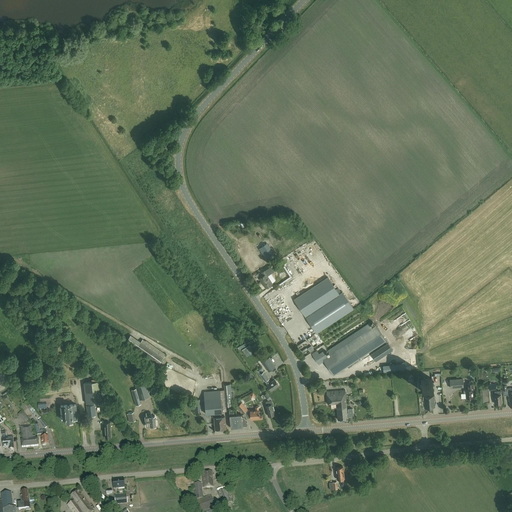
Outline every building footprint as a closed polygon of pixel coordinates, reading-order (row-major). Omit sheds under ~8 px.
[(267,243),(259,248),(266,259),(274,254),(267,243)] [(265,287),(272,283),(267,276),(268,275),(274,271),(271,267),(265,270),(262,272),(264,275),(259,278),(265,287)] [(316,332),(353,308),(342,292),(339,294),(328,277),(294,299),(316,332)] [(19,303),(23,309),(28,306),(23,300),(19,303)] [(24,315),(31,310),(28,306),(21,311),(24,315)] [(386,341),(375,325),(328,356),(324,350),(318,354),(316,351),(311,354),(318,365),(323,362),(333,376),(386,341)] [(327,347),(324,340),(326,339),(324,336),(318,339),(320,343),(319,343),(322,349),(327,347)] [(371,354),(375,361),(392,350),(388,343),(371,354)] [(152,352),(162,359),(166,353),(156,346),(152,352)] [(268,371),(275,367),(269,358),(262,362),(268,371)] [(384,372),(406,370),(405,362),(383,365),(384,372)] [(271,390),(278,385),(275,379),(271,382),(268,379),(269,378),(264,371),(260,374),(265,381),(268,385),(267,385),(271,390)] [(134,397),(136,406),(141,404),(140,399),(149,396),(144,377),(134,380),(137,389),(132,391),(134,397)] [(420,392),(433,391),(432,378),(419,379),(420,392)] [(450,388),(463,386),(463,379),(450,380),(450,388)] [(84,383),(86,403),(105,400),(103,386),(100,386),(100,381),(97,381),(92,382),(84,383)] [(215,429),(226,428),(225,416),(221,416),(221,412),(222,412),(220,390),(204,392),(206,414),(214,413),(215,429)] [(336,403),(337,412),(347,411),(346,390),(327,391),(328,404),(336,403)] [(266,402),(267,405),(265,406),(268,416),(275,414),(273,410),(274,409),(273,406),(272,406),(272,404),(273,404),(271,400),(266,402)] [(36,410),(47,409),(46,401),(36,402),(35,402),(36,410)] [(241,402),(237,406),(243,413),(247,409),(241,402)] [(76,418),(77,418),(77,417),(76,404),(75,404),(61,405),(61,406),(62,419),(66,419),(67,420),(73,420),(73,418),(76,418)] [(87,416),(96,415),(94,404),(86,405),(87,416)] [(250,418),(252,418),(252,419),(262,418),(262,415),(259,415),(259,410),(258,406),(255,407),(256,410),(250,411),(250,418)] [(243,426),(247,426),(247,422),(246,422),(246,420),(243,417),(242,417),(242,414),(236,415),(236,408),(229,408),(230,415),(231,428),(243,427),(243,426)] [(352,408),(349,409),(348,409),(348,412),(347,413),(347,411),(337,412),(338,419),(348,419),(348,416),(353,416),(352,408)] [(151,425),(155,425),(155,415),(152,415),(152,412),(147,413),(147,416),(146,416),(147,424),(151,424),(151,425)] [(41,419),(39,421),(44,429),(47,427),(41,419)] [(42,446),(49,445),(48,440),(49,440),(49,438),(48,438),(48,437),(47,437),(46,430),(40,431),(38,424),(35,425),(37,435),(41,434),(42,437),(41,437),(42,446)] [(22,447),(38,446),(38,439),(32,439),(31,426),(21,427),(22,440),(21,440),(22,447)] [(343,475),(344,475),(343,471),(342,466),(336,467),(336,472),(336,475),(336,474),(337,475),(337,479),(343,478),(343,475)] [(201,473),(203,488),(213,487),(212,477),(212,472),(201,473)] [(113,489),(125,488),(124,479),(112,480),(113,489)] [(203,498),(202,489),(201,483),(194,484),(196,501),(192,502),(195,511),(203,511),(205,511),(216,511),(211,495),(203,498)] [(222,505),(230,503),(225,489),(217,492),(222,505)] [(29,505),(29,500),(29,496),(28,496),(28,491),(21,492),(22,497),(21,497),(21,501),(23,501),(23,503),(18,504),(19,510),(26,509),(26,510),(31,510),(30,505),(29,505)] [(72,511),(91,511),(93,511),(81,495),(80,495),(78,492),(72,496),(75,500),(68,506),(72,511)] [(2,502),(3,511),(16,511),(16,507),(13,507),(11,493),(1,494),(2,502)] [(115,504),(127,503),(126,495),(114,496),(115,504)]
